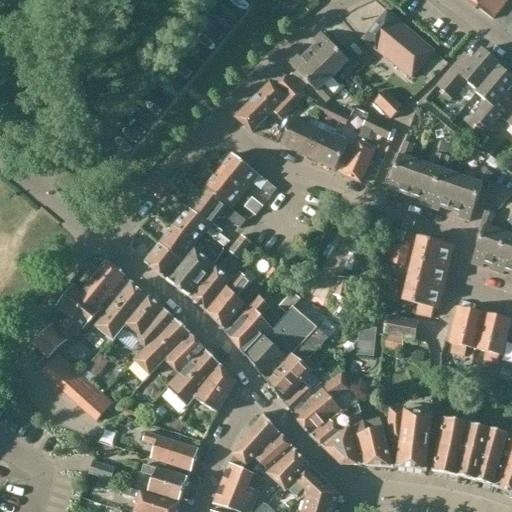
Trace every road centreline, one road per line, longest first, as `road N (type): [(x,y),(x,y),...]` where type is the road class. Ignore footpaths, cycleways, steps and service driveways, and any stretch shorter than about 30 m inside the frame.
road 1 (residential): [(453,287),(461,241),(267,164),(212,124)]
road 2 (tertiary): [(254,386),(181,307),(95,237)]
road 3 (residential): [(345,0),(212,124)]
road 4 (residential): [(212,124),(95,237)]
road 5 (tertiary): [(363,489),(304,445),(254,386)]
road 6 (residential): [(198,511),(254,386)]
road 7 (tertiary): [(492,511),(363,489)]
road 8 (tertiary): [(95,237),(0,157)]
